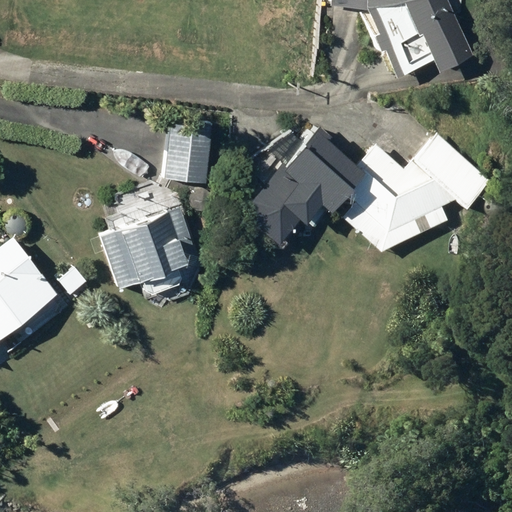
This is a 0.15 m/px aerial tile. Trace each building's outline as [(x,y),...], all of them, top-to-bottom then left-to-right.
[(324,0),(324,2),(356,4),(366,28),(361,30),(368,46),(373,44),(385,72),(422,57),(426,67),(463,52),(441,0),(324,0)] [(165,116),(160,175),(201,179),(206,120),(165,116)] [(348,165),(324,143),(329,138),(313,124),(308,129),(301,123),(237,196),(238,214),(267,240),(287,217),(290,220),(294,215),(302,222),(315,207),(317,208),(335,189),(347,200),(334,215),(372,249),(441,217),(435,203),(449,197),(458,205),(482,177),(429,130),(396,167),(368,142),(348,165)] [(172,205),(93,233),(111,284),(170,263),(174,274),(194,267),(172,205)] [(0,298),(34,273),(4,234),(0,236),(0,298)] [(67,264),(52,277),(65,291),(80,278),(67,264)]
